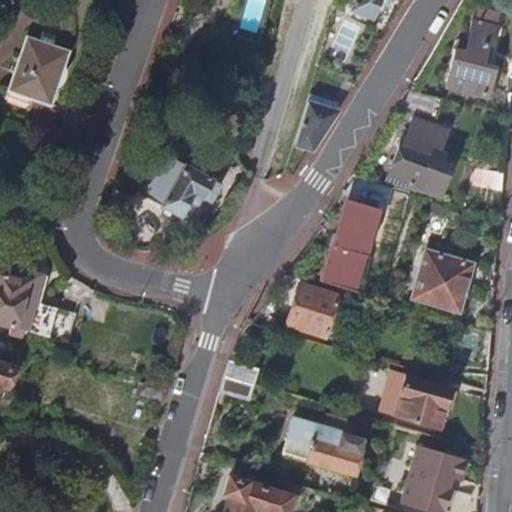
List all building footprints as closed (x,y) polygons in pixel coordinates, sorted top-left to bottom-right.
[(389,0),(352,0),(351,6),(371,14),(376,0),(385,0),(389,1),(389,0)] [(477,7),(474,20),(493,24),(497,11),(477,7)] [(474,20),(471,19),(467,40),(464,40),(460,41),(457,43),(455,47),(446,85),(487,95),(493,65),(482,63),(487,41),(492,42),(496,25),(493,24),(474,20)] [(27,37),(10,89),(50,102),(67,50),(27,37)] [(297,141),(313,146),(314,145),(338,108),(308,99),(297,141)] [(445,127),(414,117),(406,139),(403,138),(391,173),(414,181),(411,188),(440,197),(454,154),(442,150),(447,128),(445,127)] [(212,201),(222,184),(165,152),(142,194),(181,215),(190,201),(197,205),(202,196),(212,201)] [(470,178),(504,188),(505,171),(475,163),(470,178)] [(350,208),(317,277),(351,290),(377,217),(364,213),(350,208)] [(423,298),(457,308),(471,261),(437,251),(423,298)] [(7,275),(1,274),(0,277),(0,322),(29,330),(44,275),(10,265),(7,275)] [(287,321),(324,334),(337,294),(301,281),(287,321)] [(490,344),(491,331),(455,321),(451,364),(488,368),(489,357),(490,344)] [(258,367),(230,359),(226,370),(225,375),(254,383),(258,367)] [(0,399),(4,400),(13,366),(0,362),(0,399)] [(395,412),(439,424),(445,404),(450,405),(454,391),(448,389),(448,386),(406,374),(395,412)] [(249,399),(254,383),(225,375),(220,391),(249,399)] [(135,397),(163,405),(168,389),(140,381),(135,397)] [(326,465),(353,473),(360,450),(362,450),(366,438),(349,434),(352,422),(327,415),(324,426),(294,417),(284,453),(326,465)] [(415,444),(402,501),(442,511),(443,508),(445,509),(450,488),(448,487),(450,476),(461,479),(466,457),(415,444)] [(232,475),(227,493),(233,494),(227,511),(224,510),(224,511),(254,511),(256,508),(269,511),(288,511),(294,493),(232,475)] [(450,488),(445,509),(450,510),(455,489),(450,488)]
